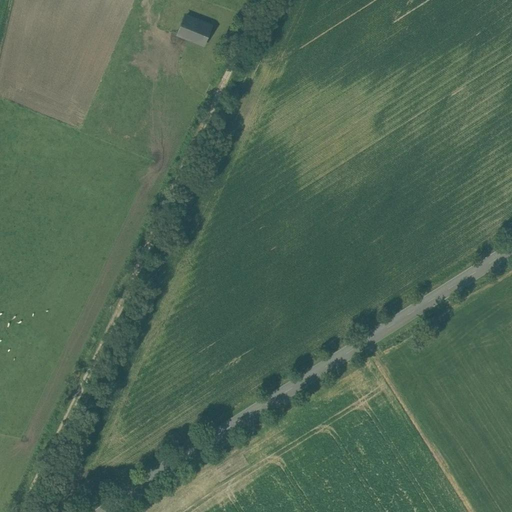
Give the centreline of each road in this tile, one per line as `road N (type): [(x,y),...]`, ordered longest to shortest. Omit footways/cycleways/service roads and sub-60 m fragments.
road 1 (track): [(21,511),(261,0)]
road 2 (primary): [(511,248),(103,511)]
